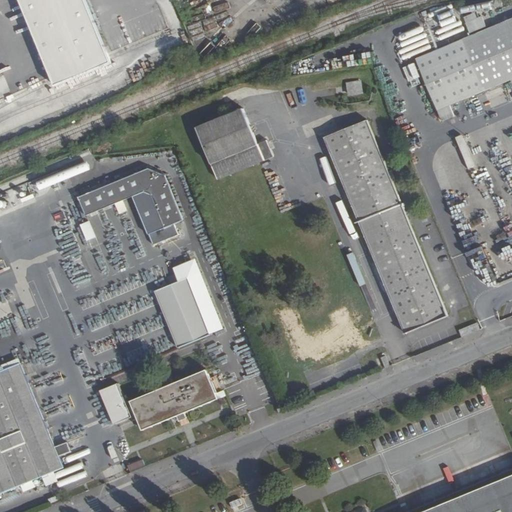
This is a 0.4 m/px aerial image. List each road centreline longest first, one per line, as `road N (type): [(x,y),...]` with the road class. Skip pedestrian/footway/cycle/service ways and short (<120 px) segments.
road 1 (residential): [(511,336),(82,511)]
road 2 (unknown): [(404,379),(289,86)]
road 3 (unknown): [(117,497),(18,212)]
road 4 (unknown): [(263,507),(475,425)]
